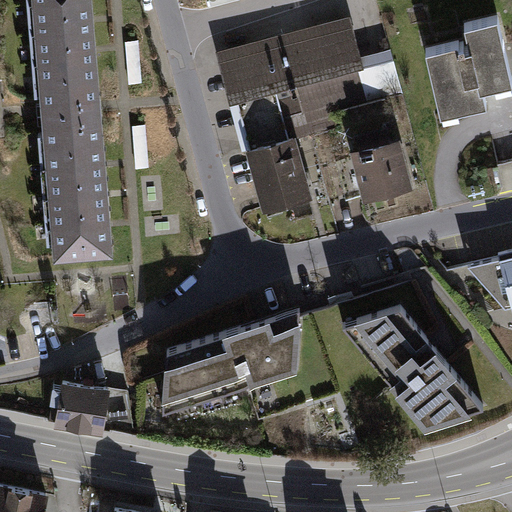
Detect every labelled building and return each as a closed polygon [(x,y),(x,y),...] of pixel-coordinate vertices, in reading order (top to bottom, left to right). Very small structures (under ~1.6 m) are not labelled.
[(90,0),(32,0),(56,264),(113,259),(90,0)] [(464,40),(423,49),(437,114),(483,104),(478,85),(511,78),(496,13),(459,21),(464,40)] [(353,60),(341,19),(217,53),(242,144),(289,132),(367,110),(364,97),(394,89),(384,51),(353,60)] [(141,45),(131,44),(128,72),(138,73),(141,45)] [(289,132),(242,144),(260,206),(306,194),(289,132)] [(396,139),(347,154),(362,199),(411,187),(396,139)] [(501,191),(511,188),(511,158),(495,163),(501,191)] [(511,253),(496,257),(464,266),(509,312),(511,310),(511,253)] [(252,320),(162,345),(157,411),(295,372),(303,305),(252,320)] [(397,307),(341,323),(422,430),(480,406),(432,349),(397,307)] [(125,390),(57,379),(49,422),(104,431),(105,426),(130,430),(125,390)] [(44,511),(48,497),(0,486),(0,511),(44,511)]
